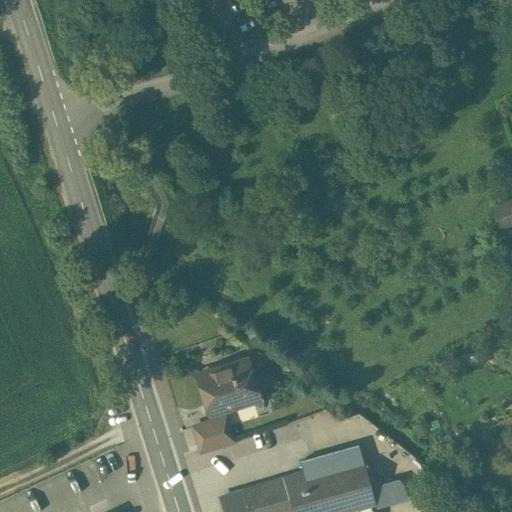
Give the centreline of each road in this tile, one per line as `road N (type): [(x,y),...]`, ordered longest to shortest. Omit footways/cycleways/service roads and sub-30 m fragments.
road 1 (tertiary): [(54,117),(177,511)]
road 2 (unclassified): [(54,117),(239,59),(384,0)]
road 3 (tertiary): [(17,0),(54,117)]
